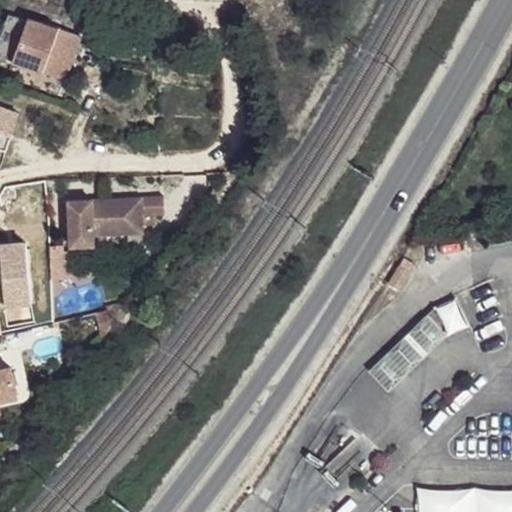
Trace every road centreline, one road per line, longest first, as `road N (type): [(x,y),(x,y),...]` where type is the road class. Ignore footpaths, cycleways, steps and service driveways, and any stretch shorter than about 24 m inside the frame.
road 1 (secondary): [(411,170),(155,511)]
road 2 (secondary): [(194,511),(371,260),(411,170)]
road 3 (unknown): [(204,0),(235,75),(231,140),(216,160),(0,180)]
road 4 (secondary): [(509,0),(411,170)]
